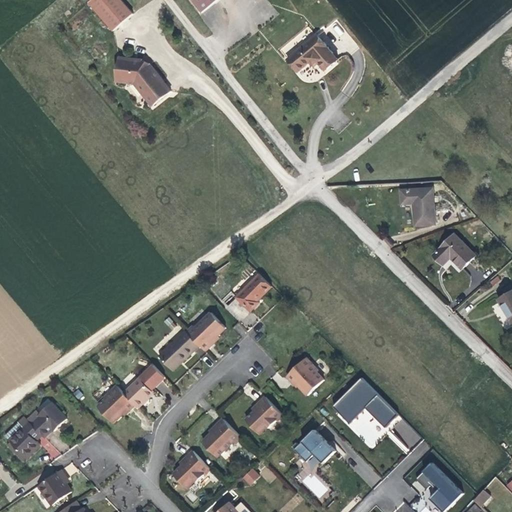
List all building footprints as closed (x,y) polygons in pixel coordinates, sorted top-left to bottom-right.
[(134,14),(121,0),(91,0),(88,2),(114,31),(134,14)] [(191,0),(201,12),(216,0),(191,0)] [(338,61),(317,35),(287,60),(298,72),(311,61),(314,65),(318,62),(325,71),(338,61)] [(172,92),(151,65),(148,67),(142,64),(143,60),(120,57),(116,82),(135,84),(153,106),(172,92)] [(415,204),(416,225),(437,224),(435,188),(402,190),(402,204),(415,204)] [(476,256),(455,234),(435,255),(444,265),(451,258),(463,269),(476,256)] [(226,308),(240,322),(252,310),(250,308),(259,299),(248,287),(226,308)] [(511,290),(498,298),(511,323),(511,290)] [(201,344),(206,350),(212,344),(208,340),(216,333),(218,335),(226,326),(212,312),(196,327),(194,325),(188,331),(201,344)] [(174,369),(201,344),(188,331),(187,330),(161,355),(174,369)] [(216,333),(208,340),(212,344),(219,337),(218,335),(216,333)] [(336,385),(329,377),(330,375),(317,362),(298,381),(305,387),(307,384),(312,389),(311,391),(321,400),(336,385)] [(137,404),(140,407),(149,399),(147,397),(153,391),(141,378),(126,392),(137,404)] [(362,378),(334,406),(350,424),(366,408),(387,427),(400,415),(362,378)] [(137,404),(126,392),(119,385),(106,398),(108,400),(100,407),(116,423),(126,414),(124,412),(129,408),(131,410),(137,404)] [(288,427),(295,420),(276,402),(268,410),(271,413),(264,419),(256,428),(269,440),(277,433),(279,434),(288,426),(288,427)] [(44,435),(47,438),(53,431),(55,433),(69,419),(53,403),(38,417),(39,418),(33,424),(44,435)] [(271,413),(268,410),(262,416),(264,419),(271,413)] [(35,414),(29,419),(33,424),(39,418),(38,417),(35,414)] [(37,441),(44,435),(33,424),(29,419),(25,416),(19,422),(19,423),(6,436),(11,441),(28,458),(42,445),(37,441)] [(238,445),(244,439),(225,419),(219,426),(222,429),(215,436),(213,435),(205,444),(219,459),(235,443),(238,445)] [(407,424),(397,434),(411,448),(420,438),(407,424)] [(222,429),(219,426),(211,433),(213,435),(215,436),(222,429)] [(316,429),(314,430),(329,446),(331,444),(316,429)] [(329,446),(314,430),(295,449),(302,456),(307,461),(315,453),(324,462),(337,451),(331,444),(329,446)] [(24,462),(28,458),(11,441),(7,445),(24,462)] [(501,446),(511,457),(511,453),(508,449),(510,446),(505,442),(501,446)] [(208,476),(214,471),(195,451),(188,458),(190,461),(183,469),(174,476),(188,491),(198,482),(200,483),(207,476),(208,476)] [(190,461),(188,458),(180,466),(183,469),(190,461)] [(444,511),(464,494),(433,463),(416,478),(426,488),(433,481),(441,489),(431,498),(443,511),(444,511)] [(260,473),(270,483),(276,477),(267,467),(260,473)] [(260,475),(253,468),(244,476),(251,484),(260,475)] [(71,480),(64,469),(40,486),(53,505),(73,492),(67,483),(71,480)] [(413,506),(418,511),(431,511),(420,500),(413,506)] [(87,511),(84,508),(83,509),(77,501),(61,511),(87,511)] [(239,511),(231,502),(220,511),(239,511)] [(480,511),(484,508),(478,502),(467,511),(480,511)]
